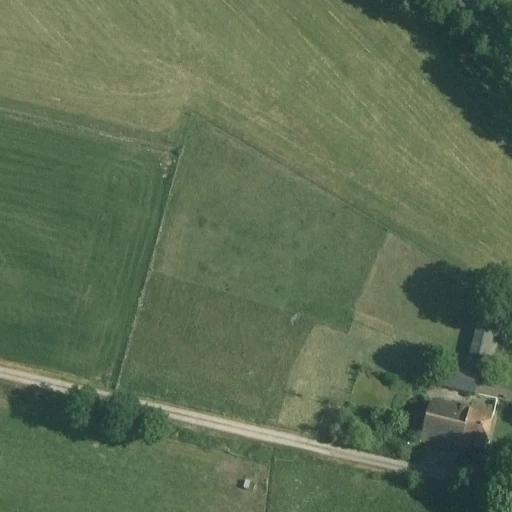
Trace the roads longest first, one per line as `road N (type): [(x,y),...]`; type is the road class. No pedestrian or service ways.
road 1 (track): [(342,452),(0,372)]
road 2 (unclassified): [(511,491),(342,452)]
